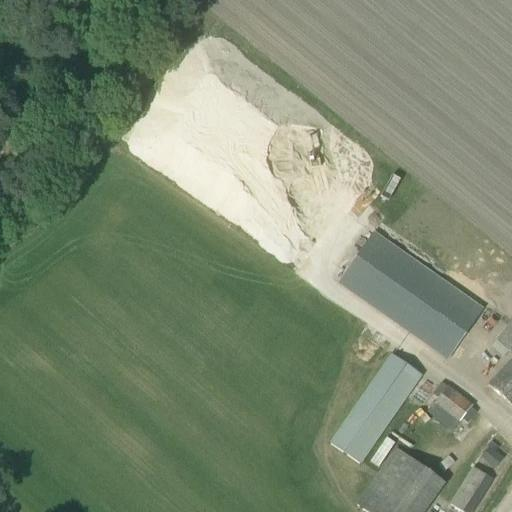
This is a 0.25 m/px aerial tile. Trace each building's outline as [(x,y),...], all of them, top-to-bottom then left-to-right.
[(243,136),(236,144),(257,162),(264,154),(243,136)] [(337,285),(448,362),(483,312),(373,234),(337,285)] [(511,355),(511,361),(488,387),(511,409),(511,323),(496,341),(511,355)] [(328,444),(360,468),(422,377),(391,355),(328,444)] [(432,396),(437,400),(426,414),(452,433),(473,407),(448,388),(447,389),(441,385),(432,396)] [(487,448),(488,449),(480,459),(494,471),(502,461),(494,454),(497,450),(490,444),(487,448)] [(355,506),(363,511),(425,511),(445,486),(443,484),(444,483),(437,478),(436,479),(396,450),(355,506)] [(449,506),(450,507),(458,511),(470,511),(490,480),(472,469),(449,506)]
